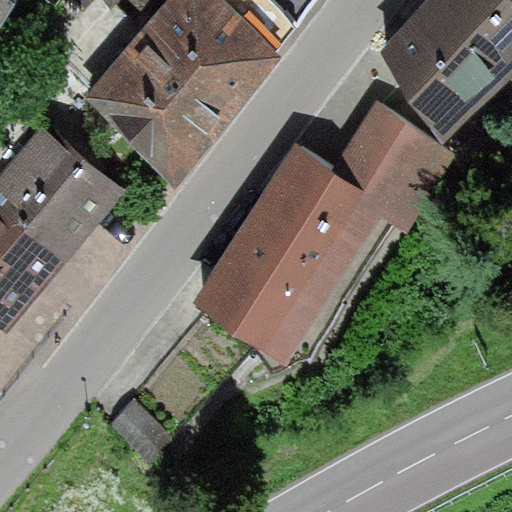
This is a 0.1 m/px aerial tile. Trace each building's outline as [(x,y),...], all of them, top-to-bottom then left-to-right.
[(88,66),(135,12),(121,0),(40,0),(32,10),(88,66)] [(175,151),(270,34),(232,0),(144,0),(135,12),(88,66),(175,151)] [(232,0),(270,34),(297,3),(293,0),(232,0)] [(511,0),(430,0),(392,44),(439,120),(511,37),(511,0)] [(384,192),(376,206),(405,224),(452,148),(378,102),(339,164),(384,192)] [(51,124),(0,183),(0,201),(61,253),(121,183),(51,124)] [(384,192),(339,164),(303,141),(207,295),(288,346),(376,206),(384,192)] [(0,306),(9,314),(61,253),(0,201),(0,306)] [(142,438),(163,417),(129,383),(108,405),(142,438)]
